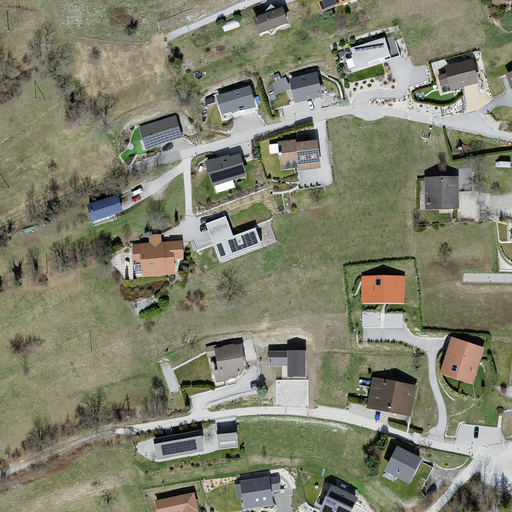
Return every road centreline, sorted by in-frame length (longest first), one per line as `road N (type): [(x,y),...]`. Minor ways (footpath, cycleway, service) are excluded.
road 1 (residential): [(124,430),(284,419),(511,460)]
road 2 (residential): [(161,162),(347,112),(511,139)]
road 3 (track): [(0,480),(124,430)]
